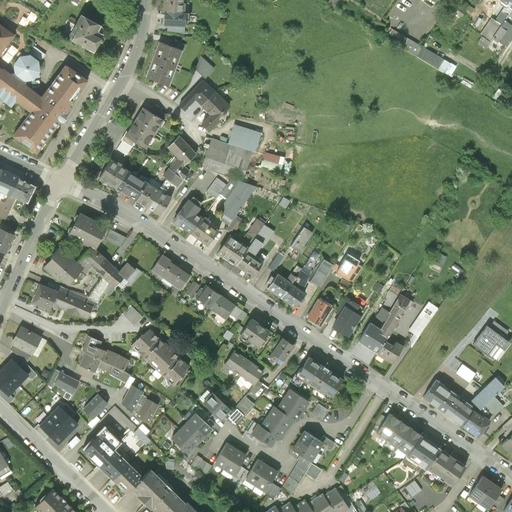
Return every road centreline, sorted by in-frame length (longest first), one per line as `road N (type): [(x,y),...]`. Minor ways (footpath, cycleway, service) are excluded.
road 1 (residential): [(58,182),(118,208),(376,380)]
road 2 (residential): [(376,380),(342,430),(303,423),(272,457),(228,434),(207,453)]
road 3 (residential): [(58,182),(123,77),(141,39),(145,0)]
road 4 (residential): [(376,380),(511,476)]
road 5 (residential): [(103,511),(0,411)]
road 6 (residential): [(0,307),(58,182)]
